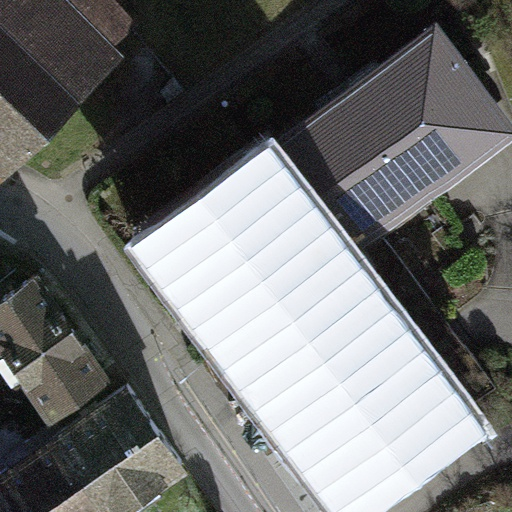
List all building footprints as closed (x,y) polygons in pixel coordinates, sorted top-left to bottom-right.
[(0,0),(0,155),(9,164),(120,60),(62,0),(0,0)] [(324,244),(497,108),(428,20),(254,156),(324,244)] [(242,158),(135,243),(342,502),(449,417),(242,158)] [(40,275),(0,302),(0,340),(53,418),(111,378),(40,275)] [(133,386),(0,480),(0,484),(19,511),(120,511),(188,464),(133,386)] [(0,511),(19,511),(0,484),(0,511)]
